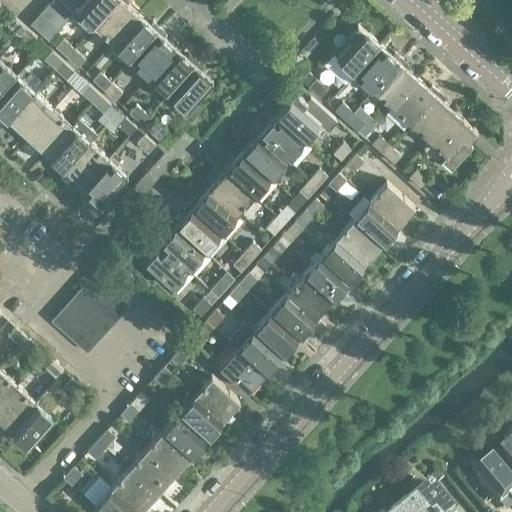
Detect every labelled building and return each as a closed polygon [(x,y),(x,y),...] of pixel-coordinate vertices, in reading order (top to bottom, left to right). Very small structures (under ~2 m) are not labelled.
[(74,10),(63,0),(50,0),(47,3),(65,20),(74,10)] [(82,1),(81,0),(63,0),(74,10),(75,9),(82,1)] [(83,0),(82,1),(75,9),(94,26),(117,0),(83,0)] [(117,0),(94,26),(113,42),(138,14),(125,3),(127,0),(117,0)] [(65,20),(47,3),(38,13),(57,29),(65,20)] [(57,29),(38,13),(29,23),(47,39),(57,29)] [(138,14),(113,42),(131,59),(160,27),(153,20),(149,24),(138,14)] [(26,27),(15,16),(7,24),(19,35),(26,27)] [(335,56),(354,73),(380,44),(357,23),(346,35),(351,39),(335,56)] [(37,36),(26,27),(19,35),(30,44),(37,36)] [(160,27),(131,59),(149,76),(175,47),(163,37),(167,33),(160,27)] [(63,37),(55,45),(67,56),(75,47),(63,37)] [(380,44),(354,73),(373,89),(402,57),(394,50),(391,54),(380,44)] [(75,47),(67,56),(78,65),(85,57),(75,47)] [(175,47),(149,76),(167,92),(196,60),(187,52),(184,56),(175,47)] [(56,68),(63,60),(51,49),(44,57),(56,68)] [(402,57),(373,89),(391,106),(417,77),(405,66),(408,62),(402,57)] [(0,60),(0,92),(16,75),(0,60)] [(66,78),(74,70),(63,60),(56,68),(66,78)] [(196,60),(167,92),(186,109),(181,115),(185,119),(196,107),(192,103),(212,81),(200,70),(203,66),(196,60)] [(100,70),(92,78),(104,89),(111,81),(100,70)] [(16,75),(0,92),(0,111),(1,113),(0,114),(8,121),(34,91),(16,75)] [(316,77),(308,85),(320,96),(327,88),(316,77)] [(417,77),(391,106),(385,113),(403,129),(410,123),(439,90),(432,84),(429,88),(417,77)] [(111,81),(104,89),(115,98),(122,90),(111,81)] [(92,101),(100,93),(88,83),(81,91),(92,101)] [(296,90),(275,114),(303,139),(320,120),(303,105),(307,101),(296,90)] [(439,90),(410,123),(428,139),(454,110),(442,99),(445,95),(439,90)] [(34,91),(8,121),(14,127),(16,126),(27,136),(53,108),(34,91)] [(103,111),(111,103),(100,93),(92,101),(103,111)] [(342,101),(334,109),(346,119),(353,111),(342,101)] [(136,103),(129,111),(140,121),(147,113),(136,103)] [(53,108),(27,136),(39,146),(37,148),(44,154),(71,125),(53,108)] [(454,110),(428,139),(447,156),(462,139),(467,143),(478,131),(454,110)] [(353,111),(346,119),(357,129),(364,121),(353,111)] [(303,139),(275,114),(265,125),(262,122),(255,130),(286,158),(303,139)] [(129,134),(136,126),(125,115),(118,123),(129,134)] [(155,120),(148,128),(159,139),(167,130),(155,120)] [(71,125),(44,154),(51,161),(53,159),(64,169),(89,141),(71,125)] [(286,158),(255,130),(249,136),(252,139),(241,151),(270,176),(286,158)] [(156,143),(144,133),(136,141),(148,151),(156,143)] [(379,134),(371,142),(383,152),(390,144),(379,134)] [(332,151),(341,159),(351,147),(343,140),(332,151)] [(89,141),(64,169),(75,179),(74,181),(81,187),(108,158),(89,141)] [(390,144),(383,152),(394,162),(401,154),(390,144)] [(270,176),(241,151),(232,161),(229,159),(222,167),(253,194),(270,176)] [(355,151),(345,163),(353,170),(364,159),(355,151)] [(108,158),(81,187),(88,194),(90,192),(102,203),(127,175),(108,158)] [(317,185),(327,174),(319,166),(308,178),(317,185)] [(253,194),(222,167),(216,173),(219,176),(208,188),(237,213),(253,194)] [(416,168),(408,176),(420,186),(427,178),(416,168)] [(338,170),(328,182),(336,189),(347,178),(338,170)] [(317,185),(308,178),(299,189),(307,196),(317,185)] [(386,180),(369,199),(400,227),(407,220),(404,217),(414,205),(386,180)] [(237,213),(208,188),(199,198),(195,196),(189,203),(220,231),(237,213)] [(304,208),(313,215),(323,203),(315,196),(304,208)] [(284,222),(294,210),(280,197),(270,208),(276,214),(275,214),(284,222)] [(400,227),(369,199),(352,217),(380,243),(391,231),(394,234),(400,227)] [(220,231),(189,203),(183,210),(186,213),(175,224),(203,250),(220,231)] [(304,208),(295,218),(303,226),(313,215),(304,208)] [(284,222),(275,214),(265,225),(274,233),(284,222)] [(380,243),(352,217),(336,236),(367,264),(374,256),(371,253),(380,243)] [(203,250),(175,224),(165,236),(162,233),(156,240),(187,268),(203,250)] [(367,264),(336,236),(331,232),(325,239),(329,243),(319,254),(347,279),(358,268),(361,270),(367,264)] [(290,240),(282,233),(271,244),(280,252),(290,240)] [(251,259),(261,247),(253,239),(242,251),(251,259)] [(187,268),(156,240),(150,246),(153,249),(142,262),(170,287),(187,268)] [(280,252),(271,244),(261,255),(270,263),(280,252)] [(251,259),(242,251),(233,262),(241,270),(251,259)] [(347,279),(319,254),(302,273),(334,301),(340,293),(338,290),(347,279)] [(115,258),(104,269),(122,286),(133,274),(115,258)] [(257,277),(249,270),(238,281),(246,289),(257,277)] [(111,288),(93,272),(86,281),(104,297),(111,288)] [(302,273),(286,291),(314,316),(325,304),(328,307),(334,301),(302,273)] [(218,295),(228,284),(220,276),(209,288),(218,295)] [(104,297),(86,281),(77,290),(95,306),(104,297)] [(246,289),(238,281),(228,292),(237,299),(246,289)] [(129,304),(111,288),(104,297),(121,313),(129,304)] [(95,306),(77,290),(69,300),(87,316),(95,306)] [(286,291),(269,309),(301,337),(307,330),(305,327),(314,316),(286,291)] [(201,314),(211,302),(203,295),(193,306),(201,314)] [(121,313),(104,297),(95,306),(113,322),(121,313)] [(87,316),(69,300),(61,309),(78,325),(87,316)] [(113,322),(95,306),(87,316),(105,332),(113,322)] [(216,306),(205,318),(213,325),(224,314),(216,306)] [(78,325),(61,309),(52,319),(69,335),(78,325)] [(269,309),(253,328),(281,353),(292,341),(295,344),(301,337),(269,309)] [(105,332),(87,316),(78,325),(96,341),(105,332)] [(20,344),(27,336),(15,325),(8,333),(20,344)] [(96,341),(78,325),(69,335),(88,351),(96,341)] [(207,333),(199,325),(188,337),(197,344),(207,333)] [(253,328),(236,346),(267,374),(274,367),(271,364),(281,353),(253,328)] [(30,354),(38,345),(27,336),(20,344),(30,354)] [(181,345),(170,357),(179,364),(189,353),(181,345)] [(236,346),(219,365),(247,391),(259,378),(262,381),(267,374),(236,346)] [(56,377),(63,368),(52,358),(44,366),(56,377)] [(164,364),(153,376),(161,383),(172,372),(164,364)] [(0,367),(0,402),(17,383),(0,367)] [(212,374),(201,385),(194,393),(222,419),(240,399),(212,374)] [(82,385),(71,375),(63,383),(75,394),(82,385)] [(17,383),(0,402),(0,418),(10,428),(36,399),(17,383)] [(140,390),(129,402),(138,409),(139,408),(143,412),(148,406),(144,402),(149,398),(140,390)] [(194,393),(177,412),(205,438),(222,419),(194,393)] [(36,399),(10,428),(29,445),(55,416),(36,399)] [(138,409),(129,402),(120,412),(128,420),(138,409)] [(177,412),(160,432),(188,457),(205,438),(177,412)] [(107,427),(96,439),(105,446),(106,445),(112,450),(118,444),(112,438),(115,434),(107,427)] [(160,432),(142,451),(171,476),(188,457),(160,432)] [(96,439),(87,449),(95,457),(105,446),(96,439)] [(511,446),(511,445),(492,462),(511,484),(511,446)] [(142,451),(125,470),(153,495),(171,476),(142,451)] [(507,498),(511,504),(511,484),(492,462),(472,478),(497,507),(507,498)] [(82,471),(74,464),(63,475),(72,483),(82,471)] [(125,470),(108,489),(133,511),(138,511),(153,495),(125,470)] [(104,476),(88,493),(94,499),(111,483),(104,476)] [(439,479),(433,484),(438,489),(443,484),(439,479)] [(433,484),(410,504),(417,511),(455,511),(457,511),(438,489),(433,484)] [(133,511),(108,489),(94,504),(102,511),(133,511)]
